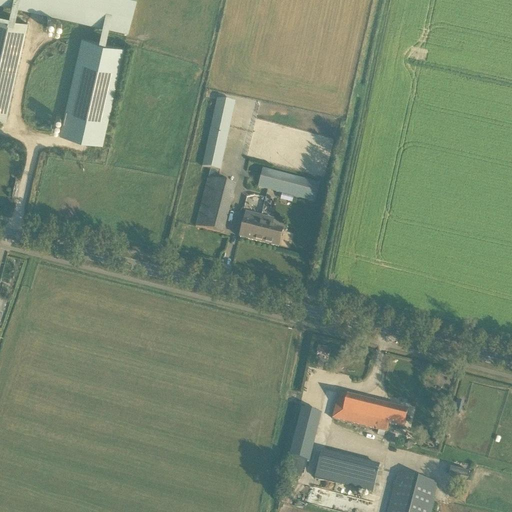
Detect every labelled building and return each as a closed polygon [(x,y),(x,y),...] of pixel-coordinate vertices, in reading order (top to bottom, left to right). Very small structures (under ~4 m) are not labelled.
[(49,15),(49,17),(123,33),(123,31),(127,32),(134,0),(0,0),(0,5),(32,13),(33,11),(49,15)] [(27,24),(0,17),(0,120),(5,122),(27,24)] [(102,144),(124,47),(81,37),(59,135),(102,144)] [(217,100),(202,167),(220,171),(235,103),(217,100)] [(322,184),(263,170),(258,188),(316,203),(322,184)] [(235,185),(208,178),(195,227),(223,234),(235,185)] [(278,248),(283,230),(271,227),(273,219),(246,213),(239,238),(269,245),(269,244),(271,245),(270,246),(278,248)] [(332,419),(378,431),(377,435),(384,437),(385,432),(386,433),(388,424),(403,428),(407,411),(339,393),(332,419)] [(304,478),(317,413),(298,409),(284,474),(304,478)] [(314,478),(372,492),(379,465),(321,450),(314,478)] [(430,511),(437,484),(398,474),(388,511),(430,511)] [(311,507),(337,511),(377,511),(379,506),(314,493),(311,507)]
